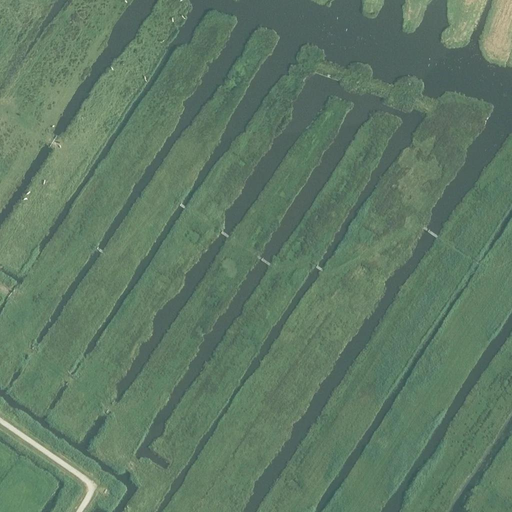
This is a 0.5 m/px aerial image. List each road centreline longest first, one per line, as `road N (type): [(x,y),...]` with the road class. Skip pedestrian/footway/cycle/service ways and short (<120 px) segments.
road 1 (track): [(113,457),(121,428),(116,412),(25,348),(9,295)]
road 2 (unknown): [(88,511),(105,485),(0,407)]
road 3 (track): [(71,153),(0,254)]
